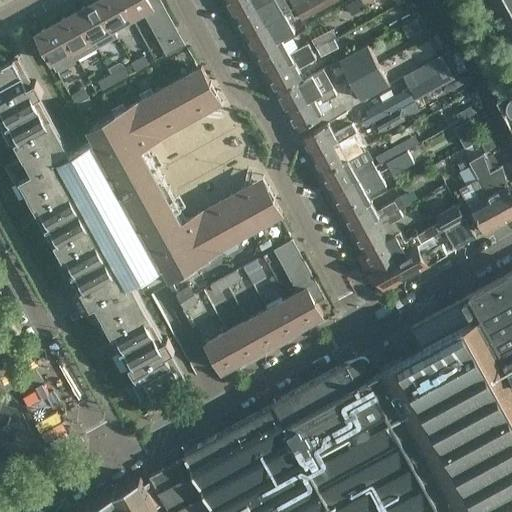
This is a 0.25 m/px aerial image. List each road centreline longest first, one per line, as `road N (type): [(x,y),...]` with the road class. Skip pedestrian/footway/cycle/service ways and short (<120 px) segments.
road 1 (residential): [(178,0),(233,97),(261,106),(284,136),(275,169),(363,324)]
road 2 (residential): [(113,462),(363,324)]
road 3 (residential): [(113,462),(0,247)]
road 4 (residential): [(363,324),(511,241)]
